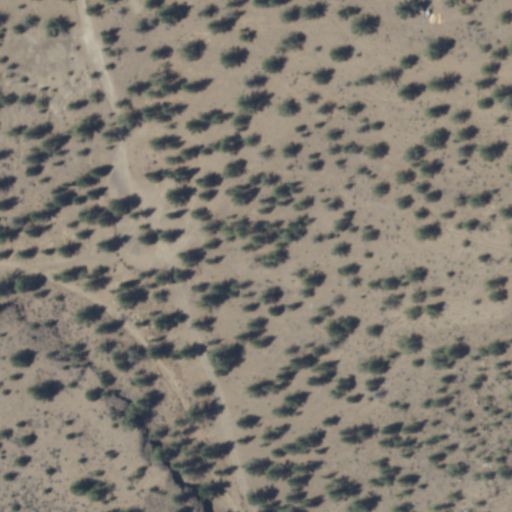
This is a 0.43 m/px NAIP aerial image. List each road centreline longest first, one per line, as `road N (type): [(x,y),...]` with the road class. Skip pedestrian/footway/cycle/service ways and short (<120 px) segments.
road 1 (residential): [(79,0),(86,45),(241,469)]
road 2 (track): [(253,511),(241,469),(118,320),(76,293),(0,264)]
